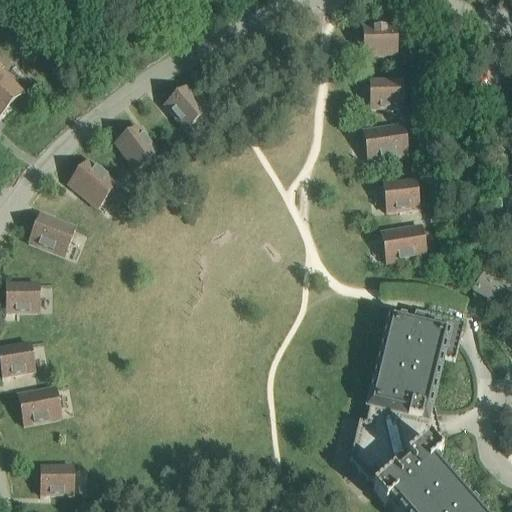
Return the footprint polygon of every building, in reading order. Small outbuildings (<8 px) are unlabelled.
[(396,27),(362,29),(363,60),(397,59),(396,27)] [(0,119),(25,94),(3,72),(5,69),(0,64),(0,119)] [(402,80),(368,82),(369,113),(404,112),(402,80)] [(188,90),(164,109),(185,135),(209,116),(188,90)] [(403,127),(362,133),(367,166),(408,160),(403,127)] [(138,128),(113,147),(133,174),(159,155),(138,128)] [(89,162),(67,188),(97,213),(119,187),(89,162)] [(415,181),(381,185),(386,217),(420,213),(415,181)] [(76,231),(41,216),(28,247),(64,261),(76,231)] [(420,227),(379,235),(385,268),(427,261),(420,227)] [(492,278),(482,272),(470,292),(500,309),(511,290),(492,278)] [(39,286),(6,286),(6,317),(39,317),(39,286)] [(413,321),(388,315),(364,411),(370,412),(366,427),(359,426),(349,462),(378,489),(372,495),(385,509),(390,505),(395,511),(477,511),(435,465),(440,461),(435,455),(443,448),(435,415),(431,413),(445,361),(455,363),(464,326),(425,316),(425,319),(414,316),(413,321)] [(30,345),(0,349),(0,369),(2,382),(35,376),(30,345)] [(56,389),(17,397),(23,430),(62,422),(56,389)] [(74,469),(40,468),(39,500),(73,500),(74,469)]
